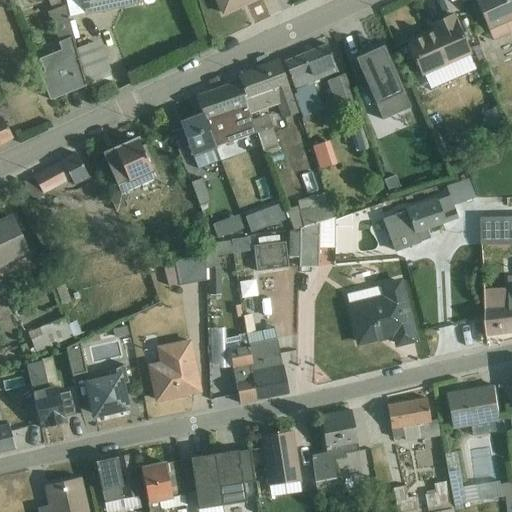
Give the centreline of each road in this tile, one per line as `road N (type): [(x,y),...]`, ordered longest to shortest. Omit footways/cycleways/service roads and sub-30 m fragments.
road 1 (residential): [(511,355),(0,467)]
road 2 (residential): [(0,169),(372,0)]
